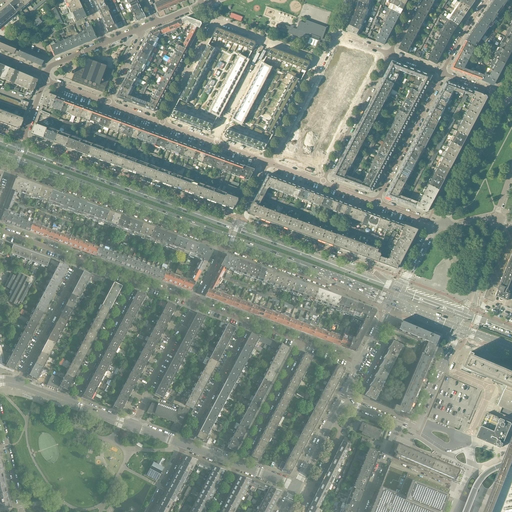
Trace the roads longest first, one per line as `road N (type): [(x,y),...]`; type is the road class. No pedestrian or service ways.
road 1 (primary): [(380,281),(0,141)]
road 2 (primary): [(0,153),(349,284)]
road 3 (residential): [(214,142),(265,45),(219,22),(162,122)]
road 4 (residential): [(238,217),(22,138)]
road 5 (residential): [(14,169),(222,246)]
road 6 (residential): [(380,281),(370,268),(238,217)]
road 7 (residential): [(507,97),(438,227)]
road 8 (residential): [(267,163),(336,34)]
road 9 (residential): [(389,54),(322,182)]
road 10 (residential): [(376,201),(442,73)]
road 11 (residential): [(17,383),(82,260)]
road 12 (residential): [(71,402),(136,280)]
road 13 (residential): [(238,465),(301,342)]
road 14 (residential): [(133,425),(194,301)]
road 15 (residential): [(184,444),(248,322)]
road 16 (residential): [(222,246),(331,287),(349,284)]
road 17 (residential): [(511,317),(472,300),(495,219)]
